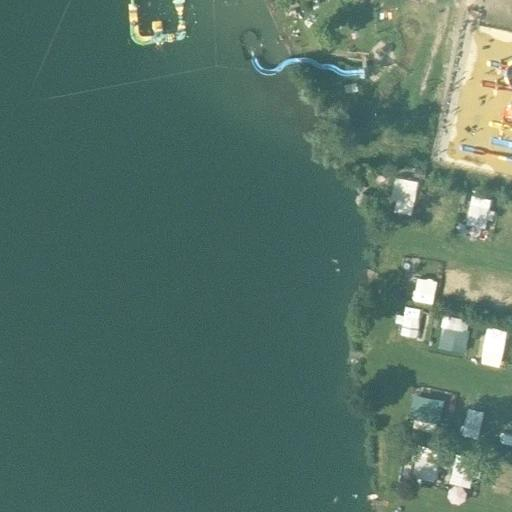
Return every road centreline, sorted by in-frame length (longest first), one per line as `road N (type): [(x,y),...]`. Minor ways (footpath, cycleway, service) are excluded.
road 1 (track): [(511,388),(375,357)]
road 2 (track): [(511,260),(394,234)]
